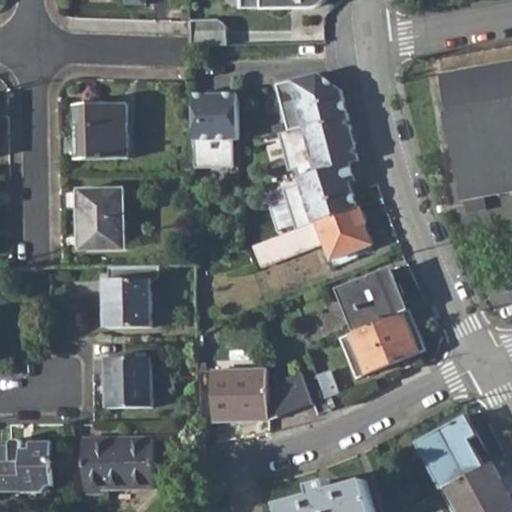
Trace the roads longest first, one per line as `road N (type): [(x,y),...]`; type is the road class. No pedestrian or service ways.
road 1 (residential): [(485,361),(415,211),(373,41)]
road 2 (residential): [(224,463),(306,444),(485,361)]
road 3 (residential): [(33,44),(38,259)]
road 4 (residential): [(33,44),(188,51)]
road 5 (residential): [(373,41),(511,18)]
